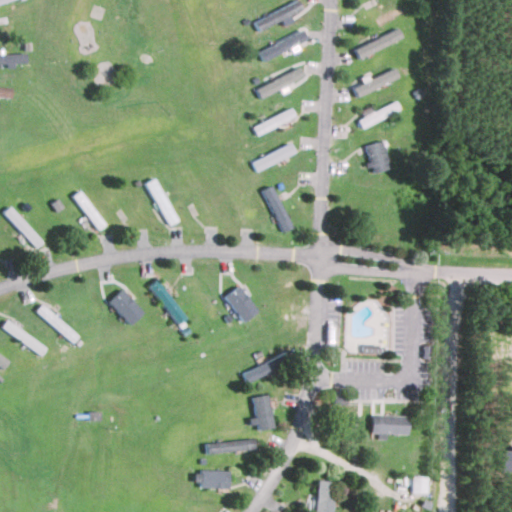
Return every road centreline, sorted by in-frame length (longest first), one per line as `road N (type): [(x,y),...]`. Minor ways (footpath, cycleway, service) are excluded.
road 1 (residential): [(324,246),(333,0),(261,503),(303,416),(319,340),(324,246)]
road 2 (residential): [(0,288),(71,264),(217,245),(324,246),(462,276),(511,278)]
road 3 (residential): [(462,276),(443,511)]
